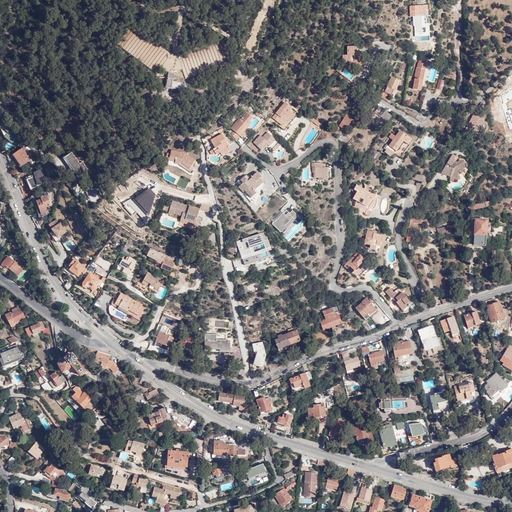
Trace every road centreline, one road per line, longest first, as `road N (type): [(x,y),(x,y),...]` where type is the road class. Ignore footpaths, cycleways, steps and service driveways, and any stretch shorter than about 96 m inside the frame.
road 1 (residential): [(511,287),(252,383),(146,368)]
road 2 (secondary): [(0,156),(54,280),(107,337)]
road 3 (track): [(199,138),(242,64),(230,35),(185,0)]
road 4 (residential): [(379,471),(391,458),(478,435),(511,408)]
road 5 (secondary): [(146,368),(205,410),(266,437)]
road 6 (secondary): [(379,471),(511,503)]
road 7 (tertiary): [(107,337),(81,338),(0,277)]
road 8 (residential): [(94,460),(197,490),(203,507)]
road 9 (residential): [(203,507),(277,481),(266,437)]
